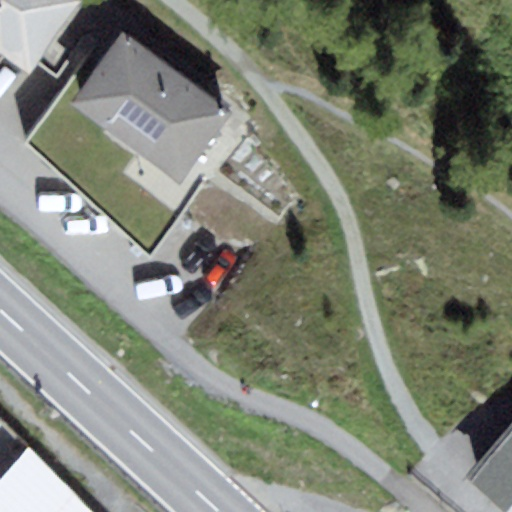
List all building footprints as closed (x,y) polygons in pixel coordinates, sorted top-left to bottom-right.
[(82,4),(76,0),(0,0),(0,51),(29,74),(82,4)] [(71,102),(182,184),(193,169),(235,114),(124,32),(95,70),(71,102)] [(151,258),(208,180),(193,169),(182,184),(71,102),(95,70),(85,63),(26,143),(151,258)] [(511,511),(511,422),(464,479),(503,511),(511,511)] [(98,511),(30,452),(0,485),(0,511),(98,511)]
